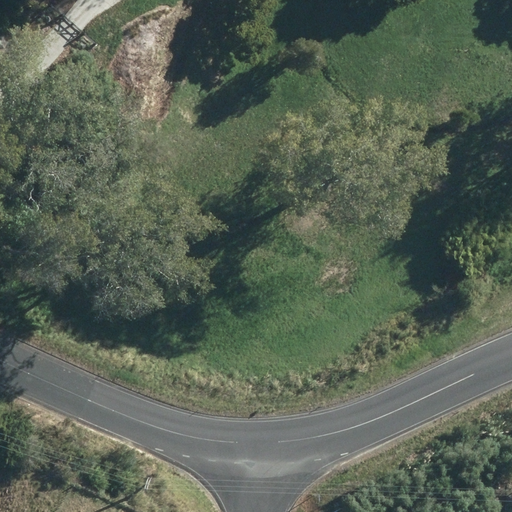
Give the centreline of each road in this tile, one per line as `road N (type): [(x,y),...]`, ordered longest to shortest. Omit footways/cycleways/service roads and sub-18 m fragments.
road 1 (unclassified): [(254,444),(357,428),(511,358)]
road 2 (unclassified): [(0,361),(144,423),(254,444)]
